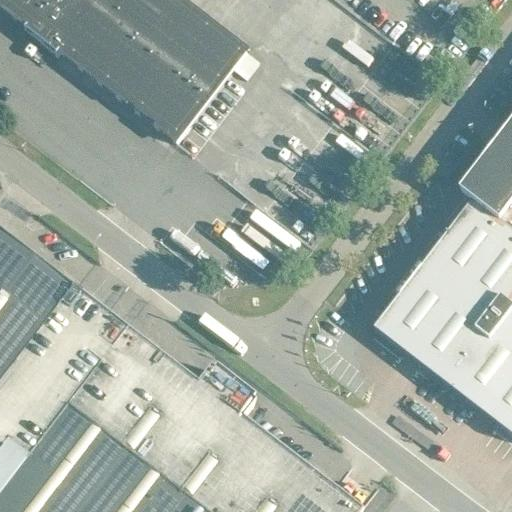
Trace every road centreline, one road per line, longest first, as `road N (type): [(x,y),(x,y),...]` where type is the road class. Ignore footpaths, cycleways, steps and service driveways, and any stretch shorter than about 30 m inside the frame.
road 1 (unclassified): [(270,360),(511,40)]
road 2 (unclassified): [(270,360),(0,155)]
road 3 (unclassified): [(475,511),(270,360)]
road 4 (unknown): [(511,155),(375,332)]
